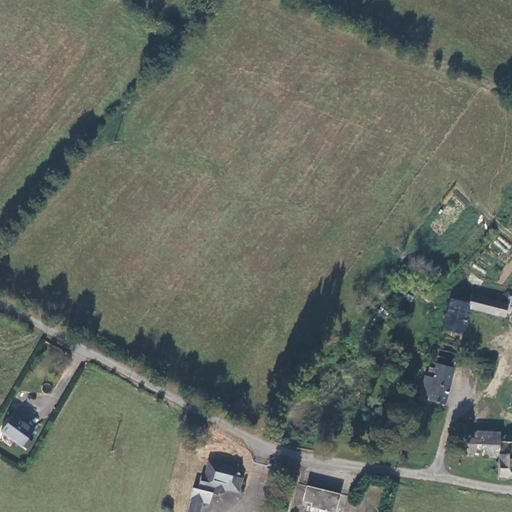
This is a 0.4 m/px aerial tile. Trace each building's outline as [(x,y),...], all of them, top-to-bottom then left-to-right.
[(505,253),(511,246),(499,236),(493,244),(505,253)] [(469,301),(450,298),(433,362),(435,363),(434,367),(429,367),(427,375),(424,375),(420,392),(429,395),(428,398),(445,404),(470,308),(506,316),(509,305),(511,306),(511,298),(509,298),(508,304),(469,295),(469,301)] [(35,428),(14,413),(3,429),(24,444),(35,428)] [(500,457),(502,438),(501,432),(460,431),(459,455),(500,457)] [(28,451),(34,441),(29,438),(23,448),(28,451)] [(511,438),(502,438),(500,457),(500,476),(511,475),(511,438)] [(195,485),(188,511),(199,511),(203,498),(210,500),(215,486),(226,489),(227,485),(238,488),(241,478),(238,467),(209,459),(207,466),(209,467),(208,475),(201,473),(198,486),(195,485)] [(335,511),(340,495),(307,487),(304,500),(311,503),(309,511),(326,511),(329,511),(335,511)]
